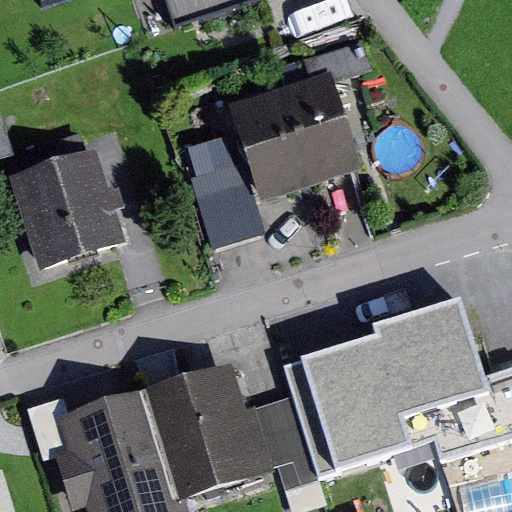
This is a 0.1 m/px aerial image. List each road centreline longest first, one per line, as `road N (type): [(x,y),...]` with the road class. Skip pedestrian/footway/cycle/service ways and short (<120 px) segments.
road 1 (residential): [(0,381),(382,262),(511,234)]
road 2 (residential): [(386,0),(511,159)]
